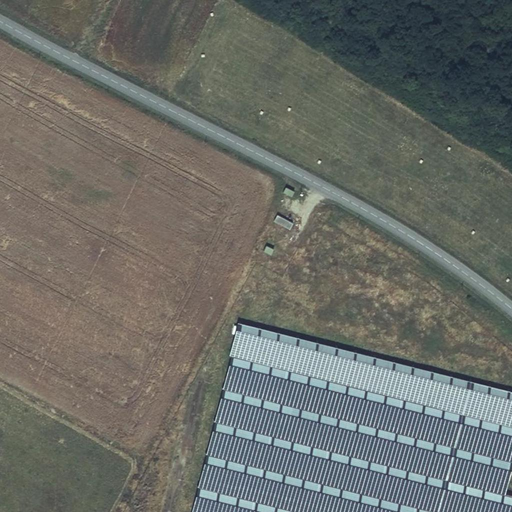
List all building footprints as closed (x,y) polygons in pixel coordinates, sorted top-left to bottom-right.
[(276,215),(273,223),(289,230),(293,222),(276,215)] [(351,361),(354,350),(236,323),(228,360),(249,365),(250,361),(328,379),(330,370),(340,373),(343,359),(351,361)] [(355,353),(354,360),(372,362),(372,355),(355,353)] [(375,357),(373,364),(390,368),(392,361),(375,357)] [(394,362),(393,369),(409,373),(411,365),(394,362)] [(511,434),(511,391),(413,367),(411,374),(429,379),(425,393),(436,395),(433,409),(500,426),(498,431),(511,434)]
